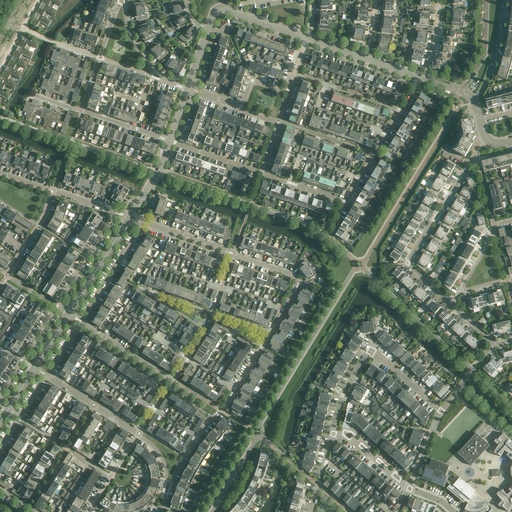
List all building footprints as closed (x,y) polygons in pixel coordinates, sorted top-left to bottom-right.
[(63,1),(60,0),(43,0),(42,3),(46,5),(52,9),(55,3),(60,6),(63,1)] [(109,4),(99,0),(97,5),(96,4),(95,5),(111,11),(112,9),(108,7),(109,4)] [(430,1),(420,1),(420,4),(417,4),(417,9),(422,9),(429,9),(429,6),(430,6),(430,1)] [(329,2),(319,2),(319,7),(320,7),(320,10),(332,10),(332,5),(329,5),(329,2)] [(134,12),(144,11),(149,11),(149,7),(146,7),(146,3),(141,3),(134,4),(134,7),(133,7),(134,12)] [(178,3),(172,4),(172,5),(164,6),(165,12),(171,11),(171,14),(175,13),(175,14),(181,13),(180,8),(180,6),(179,7),(178,3)] [(57,11),(52,9),(46,5),(43,10),(39,8),(36,13),(40,15),(46,19),(49,13),(54,16),(57,11)] [(111,11),(95,5),(95,6),(97,7),(95,12),(105,15),(106,12),(110,14),(111,11)] [(393,7),(383,6),(383,12),(384,12),(384,15),(395,15),(396,10),(393,10),(393,7)] [(357,16),(367,18),(368,12),(367,12),(367,9),(361,8),(361,9),(355,8),(355,13),(358,13),(357,16)] [(452,18),(462,19),(462,16),(465,16),(466,11),(454,10),(453,13),(452,18)] [(144,11),(134,12),(135,18),(136,21),(143,20),(148,19),(147,14),(144,14),(144,11)] [(419,19),(429,20),(430,15),(429,15),(429,12),(422,11),(417,11),(417,16),(419,16),(419,19)] [(105,15),(95,12),(93,16),(92,16),(91,17),(107,22),(108,20),(104,19),(105,16),(105,15)] [(318,20),(328,22),(328,19),(331,19),(332,14),(320,12),(320,15),(319,15),(318,20)] [(40,15),(37,20),(33,18),(30,24),(40,29),(43,24),(48,26),(51,21),(46,19),(40,15)] [(182,19),(181,16),(175,19),(175,20),(170,23),(173,28),(177,26),(178,29),(181,27),(181,28),(187,24),(184,20),(185,20),(184,18),(182,19)] [(367,18),(357,16),(357,19),(354,19),(353,24),(358,25),(365,26),(366,23),(367,23),(367,18)] [(381,24),(391,26),(392,23),(394,23),(395,18),(383,16),(383,19),(382,19),(381,24)] [(107,22),(91,17),(91,18),(93,18),(91,23),(101,27),(102,23),(106,25),(107,22)] [(462,19),(452,18),(451,23),(452,23),(452,26),(464,28),(464,22),(461,22),(462,19)] [(429,20),(419,19),(419,22),(416,22),(416,27),(421,27),(421,28),(428,28),(428,25),(429,25),(429,20)] [(317,31),(329,35),(329,30),(330,30),(330,25),(327,25),(328,22),(318,20),(317,26),(318,26),(318,29),(317,31)] [(144,24),(138,27),(139,30),(138,31),(140,35),(152,30),(155,29),(153,26),(151,22),(144,25),(144,24)] [(391,26),(381,24),(380,30),(381,30),(381,33),(393,35),(393,30),(391,29),(391,26)] [(354,34),(364,37),(365,31),(364,31),(365,28),(358,27),(353,26),(352,31),(355,31),(354,34)] [(190,29),(188,27),(184,32),(184,31),(179,38),(184,42),(188,38),(190,40),(192,37),(193,38),(197,32),(193,29),(191,28),(190,29)] [(244,40),(246,33),(243,32),(244,31),(237,28),(234,36),(241,38),(241,39),(244,40)] [(76,46),(82,30),(81,29),(80,31),(76,29),(74,34),(73,34),(72,36),(73,36),(72,39),(75,40),(74,45),(76,46)] [(417,37),(427,39),(428,34),(427,34),(427,31),(420,29),(420,30),(415,29),(414,33),(417,34),(417,37)] [(448,37),(458,39),(458,38),(458,35),(462,35),(463,31),(451,29),(451,30),(451,32),(448,32),(448,34),(447,34),(447,37),(448,37)] [(82,30),(76,46),(79,46),(80,42),(84,43),(87,33),(82,32),(83,30),(82,30)] [(152,30),(140,35),(142,40),(143,40),(145,43),(151,40),(155,38),(152,30)] [(88,50),(93,33),(92,33),(92,35),(87,33),(84,43),(85,44),(87,45),(85,49),(88,50)] [(93,33),(88,50),(90,50),(92,46),(94,47),(95,47),(96,44),(97,45),(97,42),(99,37),(94,36),(94,34),(93,33)] [(244,40),(251,42),(253,35),(246,33),(244,40)] [(364,37),(354,34),(353,37),(350,37),(349,41),(354,43),(361,45),(362,42),(364,37)] [(377,42),(387,45),(388,42),(391,43),(392,37),(380,34),(380,37),(379,37),(377,42)] [(260,38),(253,35),(251,42),(257,45),(260,38)] [(221,36),(218,43),(219,44),(218,47),(225,49),(226,46),(227,43),(229,43),(230,40),(228,39),(221,36)] [(39,43),(28,37),(25,43),(21,40),(18,46),(22,48),(28,51),(31,46),(36,48),(39,43)] [(427,39),(417,37),(416,40),(413,40),(412,44),(417,45),(417,46),(424,47),(425,44),(426,44),(427,39)] [(444,45),(454,47),(454,46),(454,43),(458,43),(459,39),(458,38),(458,39),(448,37),(447,40),(444,40),(444,42),(443,45),(444,45)] [(264,47),(267,40),(260,38),(257,45),(264,47)] [(274,42),(267,40),(264,47),(271,50),(274,42)] [(153,56),(161,49),(159,47),(161,45),(157,41),(154,44),(153,44),(148,49),(150,51),(150,52),(153,56)] [(271,50),(275,51),(274,53),(277,54),(280,45),(274,42),(271,50)] [(387,45),(377,42),(376,48),(377,48),(376,51),(388,54),(389,49),(386,48),(387,45)] [(287,48),(287,47),(280,45),(277,54),(284,57),(284,56),(287,57),(290,48),(287,48)] [(440,53),(450,54),(451,51),(455,51),(455,46),(454,46),(454,47),(444,45),(444,48),(440,48),(440,50),(440,53)] [(225,49),(218,47),(218,46),(216,53),(223,56),(225,49)] [(412,55),(422,58),(424,52),(423,52),(424,49),(417,47),(417,48),(412,46),(411,51),(413,52),(412,55)] [(30,59),(33,54),(28,51),(22,48),(19,53),(15,51),(13,56),(17,58),(23,62),(23,61),(26,56),(30,59)] [(161,49),(153,56),(157,60),(157,59),(159,61),(165,57),(164,57),(168,53),(165,49),(163,51),(161,49)] [(56,72),(62,55),(59,54),(59,53),(53,51),(50,60),(54,62),(54,65),(52,70),(56,72)] [(220,63),(223,56),(216,53),(213,60),(220,63)] [(451,59),(452,54),(450,54),(440,53),(440,56),(437,56),(437,57),(436,57),(436,61),(437,61),(447,62),(447,58),(451,59)] [(171,71),(179,58),(172,54),(169,60),(168,60),(165,66),(167,67),(167,68),(171,71)] [(62,55),(56,72),(60,73),(62,68),(64,65),(68,67),(71,57),(66,55),(65,56),(62,55)] [(422,58),(412,55),(412,58),(409,57),(407,62),(412,63),(419,65),(420,62),(420,63),(422,58)] [(315,67),(318,58),(312,56),(309,65),(315,67)] [(71,57),(68,67),(72,68),(72,71),(70,76),(74,78),(77,70),(80,60),(80,61),(77,60),(77,59),(71,57)] [(25,69),(28,64),(23,61),(23,62),(17,58),(14,63),(10,61),(7,66),(11,68),(17,72),(20,66),(25,69)] [(183,76),(185,70),(183,69),(185,67),(184,67),(185,64),(186,62),(179,58),(171,71),(176,74),(176,73),(179,75),(179,74),(179,75),(183,76)] [(315,67),(321,69),(324,60),(318,58),(315,67)] [(83,81),(83,80),(89,63),(85,62),(80,60),(77,70),(81,71),(81,74),(79,79),(83,81)] [(218,70),(220,63),(213,60),(211,67),(218,70)] [(327,71),(330,62),(324,60),(321,69),(327,71)] [(447,62),(437,61),(436,64),(433,64),(433,65),(432,69),(433,69),(437,70),(439,70),(440,70),(443,70),(443,66),(447,67),(448,62),(447,62)] [(245,64),(247,68),(248,68),(248,69),(255,72),(257,64),(250,62),(250,63),(249,62),(245,64)] [(332,73),(335,64),(330,62),(327,71),(332,73)] [(105,75),(108,66),(106,66),(106,65),(105,65),(103,64),(102,64),(101,66),(101,68),(100,68),(99,73),(100,73),(102,74),(103,75),(103,74),(105,75),(104,75),(105,75)] [(255,72),(261,74),(262,74),(264,68),(264,67),(257,64),(255,72)] [(341,66),(335,64),(332,73),(338,75),(341,66)] [(245,69),(243,65),(239,67),(239,68),(238,68),(236,75),(243,77),(246,70),(245,70),(245,69)] [(110,77),(114,68),(113,68),(112,68),(112,67),(111,67),(109,66),(108,66),(105,75),(108,76),(109,77),(109,76),(110,77)] [(338,75),(344,77),(347,68),(341,66),(338,75)] [(216,76),(218,70),(211,67),(209,74),(216,76)] [(501,67),(499,72),(508,75),(511,76),(511,74),(511,70),(510,70),(501,67)] [(19,79),(22,74),(17,72),(11,68),(8,73),(4,71),(1,76),(5,79),(11,82),(14,77),(19,79)] [(116,79),(119,70),(118,70),(118,69),(117,69),(114,68),(110,77),(111,77),(114,78),(114,79),(114,78),(116,79)] [(271,70),(264,68),(262,74),(261,74),(261,75),(268,77),(271,70)] [(271,70),(268,77),(275,80),(275,79),(278,80),(280,74),(281,71),(271,68),(271,70)] [(344,77),(349,79),(352,70),(347,68),(344,77)] [(122,81),(125,72),(123,72),(124,71),(123,71),(120,70),(119,70),(116,79),(117,79),(119,80),(120,81),(120,80),(122,81)] [(358,72),(352,70),(349,79),(355,81),(358,72)] [(50,91),(56,73),(52,71),(50,78),(48,80),(44,79),(40,88),(46,90),(50,91)] [(125,72),(122,81),(123,81),(125,82),(126,83),(126,82),(128,83),(127,83),(128,83),(131,74),(129,74),(129,73),(128,73),(126,72),(125,72)] [(364,74),(358,72),(355,81),(361,83),(364,74)] [(508,75),(499,72),(498,78),(507,80),(508,75)] [(56,73),(50,91),(53,92),(52,92),(58,94),(61,85),(57,84),(57,80),(60,74),(56,73)] [(131,74),(128,83),(131,84),(132,85),(132,84),(134,85),(134,83),(137,76),(136,76),(135,76),(135,75),(134,75),(132,74),(131,74)] [(205,84),(208,85),(212,86),(213,83),(216,76),(209,74),(206,81),(205,84)] [(241,84),(243,77),(236,75),(234,74),(231,81),(234,82),(233,82),(234,82),(241,84)] [(364,74),(361,83),(366,84),(369,76),(364,74)] [(141,77),(137,76),(134,83),(135,83),(138,83),(138,84),(139,84),(144,85),(145,82),(145,81),(145,79),(143,78),(141,78),(141,77)] [(375,78),(369,76),(366,84),(372,86),(375,78)] [(61,85),(58,94),(64,96),(67,97),(67,98),(70,88),(74,79),(69,78),(67,84),(66,86),(61,85)] [(372,86),(378,88),(381,80),(375,78),(372,86)] [(14,89),(16,84),(11,82),(5,79),(3,84),(0,82),(0,89),(6,92),(9,87),(14,89)] [(386,82),(381,80),(378,88),(383,90),(386,82)] [(76,101),(82,82),(78,81),(76,87),(74,90),(70,88),(67,98),(72,99),(76,101)] [(301,87),(309,90),(311,84),(303,81),(301,87)] [(234,82),(232,89),(239,91),(242,84),(241,84),(234,82)] [(392,84),(386,82),(383,90),(389,92),(392,84)] [(93,88),(93,89),(102,92),(104,92),(106,88),(95,84),(94,86),(94,87),(93,89),(93,88)] [(398,86),(392,84),(389,92),(395,94),(398,86)] [(398,86),(395,94),(401,96),(404,88),(398,86)] [(301,87),(299,92),(307,95),(309,90),(301,87)] [(8,100),(11,95),(6,92),(0,89),(0,102),(0,103),(3,97),(8,100)] [(239,91),(232,89),(230,96),(237,98),(239,91)] [(162,96),(171,100),(172,99),(172,96),(173,96),(172,95),(173,93),(171,93),(170,92),(168,92),(164,91),(163,92),(163,93),(162,96)] [(299,92),(297,98),(305,101),(307,95),(299,92)] [(336,103),(339,94),(334,92),(331,101),(336,103)] [(90,98),(98,101),(101,102),(103,97),(100,96),(92,93),(91,94),(92,94),(91,96),(90,98)] [(345,96),(339,94),(336,103),(341,105),(345,96)] [(421,94),(417,100),(426,106),(430,100),(429,99),(430,98),(426,96),(426,97),(421,94)] [(171,100),(162,96),(162,97),(161,98),(161,99),(160,102),(160,101),(160,102),(169,105),(170,105),(170,102),(171,102),(171,101),(170,101),(171,100)] [(345,96),(341,105),(347,106),(350,98),(345,96)] [(297,98),(295,104),(303,107),(305,101),(297,98)] [(355,100),(350,98),(347,106),(352,108),(355,100)] [(360,101),(355,100),(352,108),(357,110),(360,101)] [(417,100),(413,106),(422,112),(422,113),(424,114),(425,112),(423,111),(426,106),(417,100)] [(365,103),(360,101),(357,110),(362,112),(365,103)] [(25,121),(29,122),(35,105),(31,104),(32,104),(26,102),(23,111),(27,113),(27,116),(25,121)] [(158,108),(167,111),(168,111),(168,110),(168,108),(169,108),(169,107),(168,107),(169,105),(169,106),(169,105),(160,102),(159,104),(159,105),(158,107),(158,108)] [(97,106),(88,103),(88,104),(88,105),(87,105),(87,106),(87,108),(95,111),(96,109),(96,108),(96,107),(97,107),(97,106)] [(205,106),(199,103),(198,106),(197,106),(195,113),(202,116),(205,116),(207,110),(204,109),(205,109),(204,109),(205,106)] [(367,114),(370,105),(365,103),(362,112),(367,114)] [(295,104),(293,109),(301,112),(303,107),(295,104)] [(35,105),(29,122),(33,124),(34,118),(36,116),(40,117),(44,108),(38,106),(38,107),(35,105)] [(375,107),(370,105),(367,114),(372,115),(375,107)] [(413,106),(409,113),(419,118),(422,113),(422,112),(413,106)] [(380,108),(375,107),(372,115),(377,117),(379,114),(378,114),(380,108)] [(46,128),(52,112),(49,110),(44,108),(40,117),(44,119),(44,122),(42,127),(46,128)] [(156,114),(165,117),(166,116),(166,114),(167,114),(167,113),(166,113),(167,111),(158,108),(157,110),(157,111),(156,113),(156,114)] [(389,112),(380,108),(378,114),(379,114),(387,117),(389,112)] [(299,118),(301,112),(293,109),(291,115),(299,118)] [(219,122),(220,120),(222,112),(215,110),(212,120),(219,122)] [(52,112),(46,128),(50,130),(52,125),(54,122),(58,123),(61,114),(56,112),(55,113),(52,112)] [(227,122),(229,115),(222,112),(220,120),(227,122)] [(200,122),(202,116),(195,113),(193,120),(200,122)] [(409,113),(406,119),(415,124),(419,118),(409,113)] [(60,133),(64,135),(70,117),(66,116),(61,114),(58,123),(62,125),(62,128),(60,133)] [(154,119),(163,123),(164,122),(164,119),(165,119),(164,118),(165,117),(156,114),(155,116),(155,115),(155,116),(154,119)] [(236,117),(229,115),(227,122),(233,124),(236,117)] [(301,119),(299,118),(291,115),(289,121),(297,124),(297,125),(299,126),(301,119)] [(313,128),(317,117),(312,115),(308,126),(313,128)] [(465,157),(474,142),(473,141),(475,137),(476,137),(471,134),(474,133),(473,130),(474,129),(471,117),(468,115),(467,117),(465,115),(458,126),(460,127),(462,127),(464,136),(460,144),(458,143),(454,150),(453,150),(465,157)] [(127,121),(128,121),(129,122),(130,122),(132,123),(135,124),(137,119),(132,117),(131,117),(129,116),(127,121)] [(243,119),(236,117),(233,124),(240,127),(243,119)] [(313,128),(318,130),(322,118),(317,117),(313,128)] [(318,130),(323,131),(327,120),(322,118),(318,130)] [(163,123),(154,119),(154,120),(153,121),(153,122),(152,125),(152,124),(152,125),(157,127),(159,128),(161,129),(162,128),(162,125),(163,124),(162,124),(163,123)] [(240,127),(239,129),(246,132),(247,129),(250,122),(243,119),(240,127)] [(406,119),(402,125),(411,131),(415,124),(406,119)] [(84,131),(88,121),(87,121),(84,120),(85,120),(84,120),(83,120),(82,120),(80,125),(79,129),(81,129),(80,130),(81,130),(84,130),(84,131)] [(197,129),(200,122),(193,120),(190,127),(197,129)] [(88,121),(84,131),(85,131),(86,131),(86,132),(87,132),(90,132),(90,133),(93,123),(90,122),(89,122),(88,122),(88,121)] [(254,131),(256,124),(250,122),(247,129),(254,131)] [(93,123),(90,133),(92,133),(92,134),(93,134),(95,134),(95,135),(96,135),(99,125),(96,124),(95,124),(94,124),(94,123),(93,123)] [(254,131),(261,134),(263,127),(256,124),(254,131)] [(102,137),(105,127),(104,127),(102,126),(101,126),(99,126),(99,125),(96,135),(98,135),(98,136),(99,136),(101,136),(101,137),(102,137)] [(402,125),(398,131),(407,137),(411,131),(402,125)] [(285,132),(293,135),(296,129),(287,126),(285,132)] [(102,137),(104,137),(103,138),(104,138),(107,138),(107,139),(108,139),(111,129),(110,129),(108,128),(107,128),(106,128),(105,128),(105,127),(102,137)] [(195,136),(197,129),(190,127),(188,134),(195,136)] [(270,129),(263,127),(261,134),(268,136),(270,129)] [(111,129),(108,139),(109,139),(109,140),(110,140),(113,140),(113,141),(117,131),(116,131),(113,130),(112,130),(111,130),(111,129)] [(117,131),(113,141),(115,141),(115,142),(116,142),(118,142),(118,143),(119,143),(122,133),(119,132),(118,132),(117,132),(117,131)] [(398,131),(394,137),(404,143),(407,137),(398,131)] [(292,141),(293,135),(285,132),(283,138),(292,141)] [(125,145),(128,135),(127,135),(125,134),(124,134),(122,134),(123,133),(122,133),(119,143),(121,143),(121,144),(122,144),(124,144),(124,145),(125,145)] [(185,143),(191,146),(192,143),(195,136),(188,134),(185,141),(186,141),(185,143)] [(357,143),(362,145),(364,139),(365,136),(360,134),(357,143)] [(128,135),(125,145),(127,145),(127,146),(130,146),(130,147),(131,147),(134,137),(133,137),(131,136),(130,136),(128,136),(128,135)] [(306,148),(310,137),(305,135),(301,146),(306,148)] [(362,145),(370,148),(372,142),(369,141),(368,137),(365,136),(364,139),(362,145)] [(136,149),(140,139),(139,139),(136,138),(135,138),(135,139),(134,138),(134,137),(131,147),(132,147),(132,148),(133,148),(136,148),(136,149)] [(210,147),(213,139),(206,137),(203,144),(210,147)] [(315,139),(310,137),(306,148),(311,150),(315,139)] [(394,137),(391,143),(400,149),(404,143),(394,137)] [(290,146),(292,141),(283,138),(281,143),(290,146)] [(140,139),(136,149),(137,149),(138,149),(138,150),(139,150),(141,150),(141,151),(142,151),(145,141),(142,140),(141,140),(141,141),(140,140),(140,139)] [(220,142),(213,139),(210,147),(217,149),(220,142)] [(317,149),(320,140),(315,139),(311,150),(316,151),(317,149)] [(148,153),(151,143),(150,143),(148,142),(147,142),(147,143),(145,142),(146,142),(145,141),(142,151),(144,151),(144,152),(145,152),(147,152),(147,153),(148,153)] [(217,149),(224,151),(226,144),(220,142),(217,149)] [(151,143),(148,153),(150,153),(150,154),(153,154),(153,155),(154,155),(156,150),(156,148),(157,146),(156,145),(154,144),(153,144),(153,145),(151,144),(151,143)] [(281,143),(279,149),(288,152),(290,146),(281,143)] [(396,155),(400,149),(391,143),(387,150),(396,155)] [(233,147),(226,144),(224,151),(231,154),(233,147)] [(233,147),(231,154),(238,156),(240,149),(233,147)] [(344,149),(339,147),(336,156),(335,158),(340,159),(341,157),(344,149)] [(240,149),(238,156),(245,158),(247,151),(240,149)] [(279,149),(277,155),(286,158),(288,152),(279,149)] [(396,155),(387,150),(383,156),(392,162),(396,155)] [(254,154),(247,151),(245,158),(251,161),(254,154)] [(360,161),(362,155),(353,152),(350,161),(353,162),(354,162),(355,161),(356,161),(356,160),(360,161)] [(10,168),(14,157),(8,154),(8,153),(7,153),(3,164),(6,165),(5,166),(10,168)] [(175,154),(172,162),(174,163),(175,163),(181,165),(184,155),(177,153),(177,155),(175,154)] [(258,163),(261,156),(254,154),(251,161),(258,163)] [(184,155),(181,165),(187,167),(187,166),(188,166),(189,165),(191,157),(184,155)] [(277,155),(275,160),(284,163),(286,158),(277,155)] [(511,168),(510,165),(508,155),(506,156),(503,157),(506,170),(511,168)] [(14,157),(10,168),(14,170),(14,168),(17,169),(21,157),(20,157),(20,159),(14,157)] [(24,173),(28,162),(22,159),(22,158),(21,157),(17,169),(20,170),(19,171),(24,173)] [(189,165),(196,167),(198,160),(191,157),(189,165)] [(497,158),(500,168),(501,171),(506,170),(503,157),(500,158),(497,158)] [(205,162),(198,160),(196,167),(202,169),(205,162)] [(282,169),(284,163),(275,160),(273,166),(282,169)] [(448,160),(444,167),(452,172),(454,169),(455,169),(455,167),(456,165),(457,165),(448,160)] [(376,167),(386,173),(387,174),(394,168),(389,164),(388,166),(380,161),(376,167)] [(31,174),(35,162),(34,162),(34,164),(28,162),(24,173),(28,174),(29,173),(31,174)] [(35,162),(31,174),(34,175),(34,176),(38,178),(42,167),(39,166),(39,165),(39,164),(36,163),(35,162)] [(202,169),(209,172),(212,164),(205,162),(202,169)] [(209,172),(216,174),(219,167),(212,164),(209,172)] [(284,170),(282,169),(273,166),(271,172),(276,174),(275,175),(281,177),(284,170)] [(42,167),(38,178),(42,179),(43,178),(46,179),(49,169),(42,167)] [(216,174),(223,176),(225,169),(219,167),(216,174)] [(382,179),(386,173),(376,167),(372,173),(382,179)] [(444,167),(439,175),(447,180),(449,178),(450,176),(452,172),(444,167)] [(232,172),(225,169),(223,176),(230,179),(232,172)] [(232,172),(230,179),(237,181),(239,174),(232,172)] [(307,183),(310,174),(305,172),(302,181),(307,183)] [(310,174),(307,183),(312,185),(315,176),(316,174),(311,172),(310,174)] [(70,187),(74,175),(66,173),(63,183),(66,184),(65,185),(70,187)] [(378,185),(382,179),(372,173),(369,179),(378,185)] [(237,181),(243,184),(246,176),(239,174),(237,181)] [(74,175),(70,187),(74,188),(74,187),(77,188),(81,176),(80,176),(80,178),(74,175)] [(439,175),(435,182),(443,187),(445,184),(446,184),(446,182),(447,180),(439,175)] [(84,192),(88,180),(82,178),(82,177),(81,176),(77,188),(80,189),(79,190),(84,192)] [(250,186),(253,179),(246,176),(243,184),(250,186)] [(315,176),(312,185),(317,187),(320,178),(315,176)] [(321,176),(320,178),(317,187),(322,188),(326,177),(321,176)] [(327,190),(330,181),(331,179),(326,177),(322,188),(327,190)] [(475,187),(476,187),(473,177),(467,179),(468,181),(465,186),(469,188),(475,187)] [(374,191),(378,185),(369,179),(365,186),(374,191)] [(88,180),(84,192),(88,193),(89,192),(91,193),(95,181),(94,181),(94,183),(88,180)] [(95,181),(91,193),(94,194),(94,195),(98,197),(102,185),(96,183),(96,182),(95,181)] [(330,181),(327,190),(333,192),(334,186),(335,186),(336,183),(330,181)] [(266,195),(270,184),(263,182),(259,192),(266,195)] [(435,182),(430,190),(438,195),(440,192),(441,191),(443,187),(435,182)] [(344,186),(336,183),(335,186),(334,186),(333,192),(341,195),(343,189),(342,189),(344,186)] [(277,187),(270,184),(266,195),(273,197),(277,187)] [(489,193),(499,190),(497,184),(493,185),(488,186),(489,190),(489,193)] [(117,189),(126,195),(129,191),(119,185),(117,189)] [(371,197),(374,191),(365,186),(361,192),(371,197)] [(277,187),(273,197),(280,200),(283,189),(277,187)] [(115,188),(112,192),(114,194),(123,200),(126,195),(117,189),(115,188)] [(280,200),(287,202),(290,191),(283,189),(280,200)] [(460,197),(467,201),(472,194),(463,189),(461,193),(462,194),(460,197)] [(430,190),(426,197),(434,202),(436,199),(437,199),(437,197),(438,195),(430,190)] [(499,190),(489,193),(490,195),(491,199),(501,196),(499,190)] [(297,194),(290,191),(287,202),(293,204),(297,194)] [(361,192),(358,198),(367,204),(371,197),(361,192)] [(123,200),(114,194),(111,198),(120,204),(123,200)] [(293,204),(300,207),(304,196),(297,194),(293,204)] [(156,204),(166,207),(168,202),(165,201),(166,198),(159,195),(158,199),(156,204)] [(300,207),(307,209),(311,199),(304,196),(300,207)] [(502,202),(501,196),(491,199),(492,203),(492,205),(502,202)] [(426,197),(421,205),(429,209),(431,207),(432,206),(432,205),(434,202),(426,197)] [(463,208),(467,201),(460,197),(458,199),(457,199),(455,203),(463,208)] [(363,210),(367,204),(358,198),(354,204),(363,210)] [(311,199),(307,209),(314,211),(318,201),(311,199)] [(57,206),(67,210),(69,204),(68,204),(69,202),(65,201),(64,202),(59,201),(57,206)] [(314,211),(321,214),(324,203),(318,201),(314,211)] [(504,209),(502,202),(492,205),(493,207),(494,211),(504,209)] [(324,203),(321,214),(328,216),(331,206),(324,203)] [(459,215),(463,208),(455,203),(452,207),(453,208),(452,210),(459,215)] [(164,212),(166,207),(156,204),(154,208),(164,212)] [(350,210),(359,216),(363,210),(354,204),(350,210)] [(421,205),(417,212),(425,217),(427,213),(428,214),(428,212),(429,209),(421,205)] [(65,215),(67,210),(57,206),(55,212),(65,215)] [(164,212),(154,208),(153,213),(163,217),(164,212)] [(12,212),(8,209),(2,218),(7,221),(12,212)] [(495,217),(505,215),(504,209),(494,211),(495,215),(495,217)] [(356,222),(359,216),(350,210),(346,216),(356,222)] [(450,213),(449,213),(446,217),(455,222),(459,215),(452,210),(450,213)] [(180,224),(183,214),(177,211),(174,221),(180,224)] [(17,215),(12,212),(7,221),(12,224),(17,215)] [(63,222),(65,215),(55,212),(53,217),(63,222)] [(90,217),(99,223),(102,219),(98,216),(99,214),(100,214),(94,212),(94,214),(92,213),(90,217)] [(412,219),(420,224),(422,222),(423,221),(423,220),(425,217),(417,212),(412,219)] [(180,224),(186,226),(189,216),(190,216),(190,215),(189,214),(189,215),(183,214),(180,224)] [(25,220),(17,215),(12,224),(16,227),(14,231),(17,233),(25,220)] [(186,226),(192,228),(195,218),(190,216),(189,216),(186,226)] [(356,222),(346,216),(343,223),(352,228),(356,222)] [(475,228),(482,232),(484,230),(483,226),(485,226),(486,226),(483,216),(477,217),(478,222),(475,228)] [(59,227),(63,222),(53,217),(50,222),(59,227)] [(99,223),(90,217),(87,222),(96,227),(96,228),(99,223)] [(451,229),(455,222),(446,217),(444,221),(445,221),(443,224),(451,229)] [(192,228),(198,230),(201,220),(202,220),(202,219),(201,218),(201,220),(195,218),(192,228)] [(412,219),(408,227),(416,232),(418,228),(419,229),(419,226),(420,224),(412,219)] [(25,220),(17,233),(20,235),(22,231),(27,234),(33,225),(25,220)] [(198,230),(204,232),(207,222),(202,220),(201,220),(198,230)] [(59,227),(50,222),(47,227),(56,232),(59,227)] [(87,222),(85,226),(93,232),(96,227),(87,222)] [(204,232),(210,234),(213,224),(214,224),(214,223),(213,223),(213,224),(207,222),(204,232)] [(348,235),(352,228),(343,223),(339,229),(348,235)] [(210,234),(216,236),(219,226),(214,224),(213,224),(210,234)] [(447,236),(451,229),(443,224),(442,227),(440,226),(438,231),(447,236)] [(85,226),(82,230),(90,236),(93,232),(85,226)] [(216,236),(222,238),(225,228),(226,228),(226,227),(225,227),(225,228),(219,226),(216,236)] [(408,227),(403,234),(411,239),(413,237),(414,236),(414,235),(416,232),(408,227)] [(228,240),(231,230),(226,228),(225,228),(222,238),(228,240)] [(482,232),(475,228),(471,235),(479,240),(482,235),(481,234),(482,232)] [(348,235),(339,229),(335,235),(344,241),(348,235)] [(507,245),(511,243),(511,237),(510,230),(505,231),(505,229),(499,230),(500,237),(504,236),(507,245)] [(82,230),(79,235),(88,240),(90,236),(82,230)] [(41,236),(50,242),(53,237),(44,231),(41,236)] [(442,243),(447,236),(438,231),(436,235),(437,235),(435,238),(442,243)] [(403,234),(399,242),(407,247),(409,243),(410,243),(410,241),(411,239),(403,234)] [(85,244),(88,240),(79,235),(77,239),(76,239),(85,245),(85,244)] [(143,240),(152,246),(155,241),(146,235),(143,240)] [(479,240),(471,235),(466,242),(468,243),(468,242),(474,246),(475,245),(476,245),(479,240)] [(47,247),(50,242),(41,236),(38,241),(47,247)] [(240,247),(246,249),(250,239),(249,239),(244,237),(240,247)] [(252,251),(256,241),(250,239),(251,238),(250,238),(249,239),(250,239),(246,249),(252,251)] [(438,250),(442,243),(435,238),(433,241),(432,240),(430,244),(438,250)] [(85,245),(85,244),(85,245),(76,239),(77,239),(76,239),(73,243),(83,249),(85,245)] [(149,250),(152,246),(143,240),(140,244),(140,245),(141,244),(149,250)] [(38,241),(35,246),(44,252),(47,247),(38,241)] [(256,241),(252,251),(258,253),(262,243),(261,243),(256,241)] [(169,254),(172,244),(167,242),(164,252),(169,254)] [(262,242),(261,243),(262,243),(258,253),(264,255),(268,245),(262,243),(263,242),(262,242)] [(399,242),(394,249),(402,254),(404,252),(405,251),(405,250),(407,247),(399,242)] [(468,242),(468,243),(463,249),(472,255),(475,249),(474,249),(475,247),(474,246),(468,242)] [(141,244),(140,245),(138,249),(146,254),(149,250),(141,244)] [(177,246),(172,244),(169,254),(174,255),(177,246)] [(427,252),(434,257),(438,250),(430,244),(427,248),(428,249),(427,252)] [(264,255),(270,257),(274,247),(273,247),(268,245),(264,255)] [(35,246),(32,251),(41,256),(44,252),(35,246)] [(178,257),(182,247),(177,246),(174,255),(178,257)] [(273,246),(273,247),(274,247),(270,257),(276,259),(280,249),(274,247),(275,246),(273,246)] [(178,257),(183,259),(186,249),(182,247),(178,257)] [(77,259),(79,254),(70,248),(67,253),(68,253),(76,258),(76,259),(77,259)] [(144,258),(146,254),(138,249),(135,253),(144,258)] [(183,259),(188,260),(191,251),(186,249),(183,259)] [(285,251),(280,249),(276,259),(282,261),(286,251),(285,251)] [(402,254),(394,249),(390,257),(393,259),(394,262),(393,262),(398,262),(398,261),(400,258),(401,258),(401,256),(402,254)] [(472,255),(463,249),(459,256),(467,261),(468,259),(469,260),(472,255)] [(285,250),(285,251),(286,251),(282,261),(288,263),(291,253),(286,252),(287,250),(285,250)] [(32,251),(29,256),(37,261),(41,256),(32,251)] [(188,260),(193,262),(196,253),(191,251),(188,260)] [(421,258),(430,263),(434,257),(427,252),(425,255),(424,254),(421,258)] [(68,253),(65,257),(73,263),(76,259),(76,258),(68,253)] [(141,263),(144,258),(135,253),(132,257),(141,263)] [(193,262),(198,264),(201,254),(196,253),(193,262)] [(291,253),(288,263),(294,266),(298,256),(291,253)] [(11,259),(3,254),(0,259),(0,264),(5,268),(11,259)] [(203,265),(206,256),(201,254),(198,264),(203,265)] [(29,256),(26,260),(34,266),(37,261),(29,256)] [(203,265),(207,267),(211,258),(206,256),(203,265)] [(459,256),(455,263),(464,268),(467,263),(466,262),(467,261),(459,256)] [(71,267),(73,263),(65,257),(62,262),(71,267)] [(138,267),(141,263),(132,257),(130,262),(138,267)] [(207,267),(212,269),(215,259),(211,258),(207,267)] [(430,263),(421,258),(419,262),(420,263),(418,266),(417,265),(416,265),(425,273),(425,272),(430,263)] [(215,259),(212,269),(217,271),(221,261),(215,259)] [(34,266),(26,260),(23,265),(31,271),(34,266)] [(305,260),(297,267),(301,271),(300,272),(302,275),(315,264),(313,263),(308,262),(307,263),(305,260)] [(68,271),(71,267),(62,262),(59,266),(68,271)] [(135,271),(138,267),(130,262),(127,266),(135,271)] [(455,263),(451,270),(458,275),(459,273),(460,274),(464,268),(455,263)] [(236,275),(239,265),(234,264),(231,273),(236,275)] [(315,264),(302,275),(304,277),(305,277),(308,281),(317,274),(314,272),(315,271),(316,266),(315,264)] [(28,276),(31,271),(23,265),(19,270),(28,276)] [(244,267),(239,265),(236,275),(241,277),(244,267)] [(65,276),(68,271),(59,266),(57,270),(65,276)] [(133,276),(135,271),(127,266),(124,270),(133,276)] [(241,277),(240,279),(245,281),(245,278),(249,269),(244,267),(241,277)] [(398,280),(405,273),(403,271),(402,269),(401,270),(399,267),(394,268),(395,268),(395,271),(392,274),(398,280)] [(245,278),(245,281),(249,282),(250,280),(254,271),(249,269),(245,278)] [(28,276),(19,270),(16,275),(25,281),(28,276)] [(65,276),(57,270),(54,274),(62,280),(65,276)] [(115,283),(124,289),(127,284),(125,283),(127,279),(130,280),(133,276),(124,270),(121,275),(122,276),(120,279),(118,278),(115,283)] [(458,275),(451,270),(447,277),(455,282),(458,277),(457,276),(458,275)] [(250,280),(255,282),(258,272),(254,271),(250,280)] [(263,274),(258,272),(255,282),(260,283),(263,274)] [(405,273),(398,280),(405,286),(411,279),(408,276),(409,276),(407,275),(405,273)] [(60,284),(62,280),(54,274),(51,279),(60,284)] [(263,274),(260,283),(259,286),(264,288),(265,285),(268,276),(263,274)] [(149,286),(152,277),(147,276),(144,284),(149,286)] [(265,285),(270,287),(273,277),(268,276),(265,285)] [(157,279),(152,277),(149,286),(154,288),(157,279)] [(278,279),(273,277),(270,287),(274,288),(278,279)] [(455,282),(447,277),(443,284),(442,284),(450,291),(449,290),(451,287),(452,288),(455,282)] [(49,283),(57,288),(60,284),(51,279),(49,283)] [(154,288),(159,290),(162,281),(157,279),(154,288)] [(274,288),(279,290),(283,281),(278,279),(274,288)] [(411,292),(418,285),(416,283),(415,281),(414,282),(411,279),(405,286),(411,292)] [(159,290),(164,292),(168,283),(162,281),(159,290)] [(283,281),(279,290),(284,292),(288,282),(283,281)] [(52,298),(58,289),(57,288),(49,283),(48,283),(42,291),(52,298)] [(124,289),(115,283),(116,284),(113,288),(122,293),(124,289)] [(173,285),(168,283),(164,292),(170,293),(173,285)] [(170,293),(175,295),(178,286),(173,285),(170,293)] [(418,298),(424,291),(421,288),(421,287),(419,287),(418,285),(411,292),(418,298)] [(2,291),(0,293),(0,297),(1,298),(2,296),(7,298),(13,289),(8,286),(6,289),(5,288),(3,291),(2,291)] [(175,295),(180,297),(183,288),(178,286),(175,295)] [(119,297),(122,293),(113,288),(110,292),(119,297)] [(185,299),(188,290),(183,288),(180,297),(185,299)] [(17,292),(13,289),(7,298),(11,301),(17,292)] [(209,307),(211,302),(212,303),(217,291),(213,289),(209,301),(202,299),(200,304),(209,307)] [(309,300),(309,299),(313,292),(307,289),(305,291),(303,290),(301,292),(300,291),(299,294),(309,300)] [(185,299),(190,301),(193,292),(188,290),(185,299)] [(136,302),(141,294),(136,291),(131,299),(136,302)] [(418,298),(424,304),(430,297),(429,295),(428,293),(427,294),(424,291),(418,298)] [(494,293),(496,304),(504,302),(505,302),(502,291),(499,292),(497,292),(497,293),(494,293)] [(11,301),(10,303),(14,305),(16,303),(21,295),(17,292),(11,301)] [(110,292),(108,296),(116,302),(119,297),(110,292)] [(198,294),(193,292),(190,301),(195,302),(198,294)] [(230,307),(223,305),(227,293),(223,292),(219,304),(221,305),(219,310),(228,313),(230,307)] [(496,304),(494,293),(491,294),(490,294),(488,295),(485,296),(488,306),(496,304)] [(146,297),(141,294),(136,302),(141,305),(146,297)] [(198,294),(195,302),(200,304),(202,299),(203,295),(198,294)] [(297,304),(304,308),(308,301),(310,302),(311,300),(309,299),(309,300),(299,294),(297,297),(298,298),(297,300),(299,301),(297,304)] [(21,295),(16,303),(20,306),(26,298),(21,295)] [(113,306),(116,302),(108,296),(105,301),(113,306)] [(479,308),(488,306),(485,296),(482,296),(480,296),(480,297),(477,298),(479,308)] [(150,300),(146,297),(141,305),(145,307),(150,300)] [(424,304),(430,309),(437,303),(434,300),(434,299),(432,298),(430,297),(424,304)] [(479,308),(477,298),(474,299),(473,298),(472,299),(468,300),(466,301),(463,303),(468,307),(471,311),(471,310),(479,308)] [(155,302),(150,300),(145,307),(144,310),(148,312),(150,310),(155,302)] [(111,310),(113,306),(105,301),(102,305),(111,310)] [(159,305),(155,302),(150,310),(154,313),(155,312),(159,305)] [(437,315),(443,309),(441,307),(440,305),(437,303),(430,309),(431,310),(428,313),(431,315),(433,312),(437,315)] [(32,308),(41,314),(44,310),(35,304),(32,308)] [(159,315),(164,307),(160,304),(159,305),(155,312),(159,315)] [(228,313),(233,314),(236,306),(231,304),(230,307),(228,313)] [(300,315),(300,314),(304,308),(297,304),(296,306),(294,304),(292,307),(291,306),(290,309),(300,315)] [(108,315),(111,310),(102,305),(99,309),(108,315)] [(233,314),(238,316),(241,308),(236,306),(233,314)] [(169,310),(164,307),(159,315),(164,318),(169,310)] [(41,314),(32,308),(29,312),(30,313),(38,318),(38,319),(41,314)] [(238,316),(243,318),(246,309),(241,308),(238,316)] [(105,319),(108,315),(99,309),(97,313),(96,313),(105,319)] [(251,311),(246,309),(243,318),(248,320),(251,311)] [(258,323),(267,326),(269,321),(271,322),(275,310),(272,309),(268,321),(261,318),(260,318),(258,323)] [(302,315),(300,314),(300,315),(290,309),(288,312),(289,312),(288,315),(290,316),(288,318),(295,322),(299,316),(301,317),(302,315)] [(443,321),(450,314),(447,312),(447,311),(445,310),(443,309),(437,315),(443,321)] [(164,318),(163,320),(167,323),(169,321),(174,313),(169,310),(164,318)] [(35,322),(38,318),(30,313),(29,312),(28,311),(25,316),(27,317),(35,322)] [(248,320),(253,322),(257,313),(251,311),(248,320)] [(102,323),(105,319),(96,313),(93,317),(102,323)] [(174,313),(169,321),(173,324),(178,316),(174,313)] [(253,322),(258,323),(260,318),(261,318),(262,315),(257,313),(253,322)] [(443,321),(450,327),(456,320),(454,319),(453,317),(450,314),(443,321)] [(27,317),(24,321),(33,327),(35,322),(27,317)] [(102,323),(93,317),(91,322),(100,328),(102,323)] [(291,330),(291,329),(295,322),(288,318),(287,321),(285,319),(283,321),(282,321),(281,324),(291,330)] [(368,321),(370,333),(374,333),(376,334),(374,336),(377,338),(381,334),(378,332),(382,328),(380,327),(377,327),(376,322),(375,319),(371,319),(371,322),(369,323),(369,321),(368,321)] [(450,327),(456,333),(462,326),(459,324),(460,323),(458,322),(456,320),(450,327)] [(24,321),(21,326),(30,331),(33,327),(24,321)] [(184,326),(194,333),(197,328),(187,321),(184,326)] [(370,333),(368,321),(367,322),(367,323),(361,324),(361,329),(358,330),(357,332),(361,334),(359,337),(364,340),(366,337),(364,336),(365,334),(370,333)] [(501,323),(504,333),(507,333),(509,332),(511,331),(511,329),(510,321),(509,321),(501,323)] [(116,334),(121,326),(116,323),(111,331),(116,334)] [(122,323),(121,326),(116,334),(120,337),(125,329),(127,326),(122,323)] [(215,323),(210,331),(215,334),(221,338),(223,335),(217,331),(219,328),(229,334),(231,331),(221,325),(220,326),(215,323)] [(504,333),(501,323),(493,325),(492,325),(494,330),(491,333),(490,333),(494,336),(499,335),(501,335),(501,334),(504,333)] [(292,332),(293,330),(291,329),(291,330),(281,324),(279,327),(280,327),(278,330),(281,331),(279,333),(286,337),(290,331),(292,332)] [(27,335),(30,331),(21,326),(19,330),(27,335)] [(184,326),(181,331),(192,338),(194,333),(184,326)] [(456,333),(462,339),(469,332),(467,331),(466,329),(465,329),(462,326),(456,333)] [(377,338),(382,343),(390,335),(389,334),(389,335),(386,333),(386,332),(387,332),(388,332),(388,331),(388,330),(387,329),(386,328),(385,329),(384,330),(384,331),(382,328),(378,332),(381,334),(377,338)] [(125,340),(130,332),(125,329),(120,337),(125,340)] [(24,340),(27,335),(19,330),(16,334),(24,340)] [(189,342),(192,338),(181,331),(178,335),(189,342)] [(210,331),(207,336),(218,343),(221,338),(215,334),(210,331)] [(134,335),(130,332),(125,340),(129,343),(134,335)] [(350,340),(360,346),(364,340),(359,337),(361,334),(357,332),(352,340),(351,340),(350,340)] [(469,345),(475,338),(472,335),(471,334),(470,334),(469,332),(462,339),(469,345)] [(281,345),(282,344),(286,337),(279,333),(278,335),(276,334),(274,336),(273,336),(272,339),(281,345)] [(16,334),(13,338),(13,339),(22,344),(24,340),(16,334)] [(80,339),(89,345),(91,341),(82,335),(80,339)] [(129,343),(134,346),(139,338),(134,335),(129,343)] [(175,340),(186,347),(189,342),(178,335),(175,340)] [(382,343),(388,348),(395,341),(390,336),(391,335),(390,335),(382,343)] [(134,346),(138,348),(143,341),(145,339),(140,336),(139,338),(134,346)] [(215,347),(218,343),(207,336),(204,340),(215,347)] [(246,345),(242,352),(247,355),(252,347),(247,344),(249,342),(238,336),(236,339),(246,345)] [(10,342),(19,349),(22,344),(13,339),(13,338),(10,342)] [(475,338),(469,345),(475,351),(482,344),(481,344),(480,342),(479,341),(478,341),(475,338)] [(86,349),(89,345),(80,339),(77,344),(86,349)] [(284,345),(282,344),(281,345),(272,339),(270,342),(271,342),(269,344),(272,346),(270,348),(277,352),(281,346),(283,347),(284,345)] [(212,352),(215,347),(204,340),(201,345),(212,352)] [(357,353),(360,346),(350,340),(350,341),(351,342),(348,347),(357,353)] [(143,341),(138,348),(143,351),(146,347),(148,344),(143,341)] [(395,341),(388,348),(393,354),(401,345),(401,344),(400,345),(395,341)] [(19,349),(10,342),(7,347),(17,353),(19,349)] [(77,344),(75,348),(83,354),(86,349),(77,344)] [(209,356),(212,352),(201,345),(198,349),(209,356)] [(399,359),(406,351),(401,346),(402,345),(401,345),(393,354),(399,359)] [(150,349),(146,347),(143,351),(141,354),(146,357),(150,349)] [(353,359),(357,353),(348,347),(344,353),(343,352),(343,353),(353,359)] [(75,348),(72,353),(80,358),(83,354),(75,348)] [(99,359),(105,351),(100,348),(95,356),(99,359)] [(233,352),(244,359),(247,355),(242,352),(236,348),(233,352)] [(146,357),(150,360),(155,352),(150,349),(146,357)] [(206,361),(209,356),(198,349),(196,354),(206,361)] [(99,359),(104,362),(109,354),(105,351),(99,359)] [(404,364),(412,355),(411,355),(406,351),(399,359),(404,364)] [(1,357),(10,362),(10,363),(13,358),(4,352),(1,357)] [(150,360),(155,363),(160,355),(155,352),(150,360)] [(233,352),(230,357),(241,364),(244,359),(233,352)] [(511,362),(508,352),(505,353),(505,352),(503,353),(500,354),(500,357),(499,358),(503,364),(511,362)] [(72,353),(69,357),(78,362),(80,358),(72,353)] [(270,364),(270,363),(274,357),(268,353),(266,355),(264,354),(263,356),(261,355),(260,358),(270,364)] [(349,366),(353,359),(343,353),(342,354),(343,354),(340,360),(349,366)] [(104,362),(108,365),(114,357),(109,354),(104,362)] [(206,361),(196,354),(193,359),(203,366),(206,361)] [(155,363),(159,366),(161,363),(162,361),(164,358),(160,355),(155,363)] [(159,366),(167,371),(170,366),(171,367),(178,357),(175,355),(169,365),(162,361),(161,363),(159,366)] [(404,364),(410,369),(417,361),(412,356),(413,356),(412,355),(404,364)] [(0,361),(7,367),(10,362),(1,357),(0,359),(0,361)] [(75,367),(78,362),(69,357),(66,361),(75,367)] [(114,357),(108,365),(113,368),(119,360),(114,357)] [(230,357),(228,362),(238,368),(241,364),(230,357)] [(503,364),(499,358),(497,359),(495,357),(493,359),(491,360),(491,361),(489,363),(497,371),(503,364)] [(272,364),(270,363),(270,364),(260,358),(258,361),(259,362),(258,364),(260,365),(259,368),(265,372),(269,365),(271,366),(272,364)] [(345,372),(349,366),(340,360),(336,366),(335,365),(335,366),(345,372)] [(66,361),(64,365),(64,366),(72,371),(75,367),(66,361)] [(410,369),(415,374),(423,365),(422,366),(417,361),(410,369)] [(121,373),(127,365),(122,362),(117,370),(121,373)] [(228,362),(225,366),(235,373),(238,368),(228,362)] [(497,371),(489,363),(487,366),(486,365),(485,367),(483,370),(483,369),(483,370),(491,377),(497,371)] [(192,380),(186,376),(192,366),(189,364),(183,374),(184,375),(181,380),(189,385),(192,380)] [(60,370),(69,375),(72,371),(64,366),(64,365),(63,365),(60,370)] [(121,373),(126,376),(131,368),(127,365),(121,373)] [(371,377),(376,368),(371,365),(366,374),(371,377)] [(415,374),(421,379),(428,371),(423,367),(424,366),(423,365),(415,374)] [(233,378),(235,373),(225,366),(222,371),(233,378)] [(341,378),(345,372),(335,366),(334,367),(335,367),(332,373),(341,378)] [(136,371),(131,368),(126,376),(130,379),(136,371)] [(261,379),(261,378),(265,372),(259,368),(257,370),(255,368),(253,371),(252,370),(251,373),(261,379)] [(381,371),(376,368),(371,377),(375,379),(376,380),(381,371)] [(69,375),(60,370),(57,374),(66,380),(69,375)] [(140,374),(136,371),(130,379),(135,382),(140,374)] [(233,378),(222,371),(219,375),(230,382),(233,378)] [(377,380),(381,383),(387,374),(381,371),(376,380),(375,379),(374,382),(376,383),(377,380)] [(428,371),(421,379),(426,384),(434,375),(433,376),(428,371)] [(263,379),(261,378),(261,379),(251,373),(249,376),(250,376),(249,379),(251,380),(249,382),(256,386),(260,380),(262,381),(263,379)] [(337,385),(341,378),(332,373),(329,379),(328,378),(327,379),(337,385)] [(135,382),(139,385),(145,377),(140,374),(135,382)] [(391,379),(387,374),(381,383),(384,385),(384,386),(391,379)] [(434,375),(426,384),(432,389),(439,381),(434,377),(435,376),(434,375)] [(81,389),(86,380),(81,377),(76,386),(81,389)] [(149,380),(145,377),(139,385),(144,388),(146,385),(146,384),(149,380)] [(189,385),(194,388),(199,380),(194,377),(192,380),(189,385)] [(337,385),(327,379),(328,380),(324,386),(333,391),(337,385)] [(383,389),(385,387),(389,390),(395,383),(391,379),(384,386),(384,385),(382,387),(383,389)] [(81,389),(85,392),(88,387),(89,387),(91,384),(86,380),(81,389)] [(158,385),(149,380),(146,384),(146,385),(153,389),(145,400),(148,402),(156,390),(155,389),(158,385)] [(203,383),(199,380),(194,388),(198,391),(203,383)] [(432,389),(437,394),(445,386),(445,385),(444,386),(439,381),(432,389)] [(251,394),(252,393),(256,386),(249,382),(248,385),(246,383),(244,385),(243,385),(242,388),(251,394)] [(208,386),(203,383),(198,391),(203,394),(208,386)] [(400,386),(395,383),(389,390),(392,393),(393,394),(400,386)] [(355,391),(364,396),(368,390),(359,384),(355,391)] [(59,390),(60,389),(55,386),(54,387),(50,385),(48,390),(57,395),(59,391),(59,390)] [(217,396),(210,392),(207,397),(215,401),(218,397),(220,398),(226,387),(223,385),(217,396)] [(203,394),(207,397),(210,392),(212,389),(208,386),(203,394)] [(392,397),(394,395),(397,398),(404,390),(400,386),(393,394),(392,393),(390,395),(392,397)] [(445,386),(437,394),(443,399),(450,392),(445,387),(446,386),(445,386)] [(85,392),(93,397),(97,392),(89,387),(88,387),(85,392)] [(254,394),(252,393),(251,394),(242,388),(240,391),(241,391),(239,394),(242,395),(240,397),(247,401),(251,395),(253,396),(254,394)] [(54,400),(57,395),(48,390),(45,394),(54,400)] [(408,394),(404,390),(397,398),(400,401),(401,401),(408,394)] [(319,398),(330,401),(332,394),(322,391),(320,398),(319,398)] [(351,397),(351,398),(360,403),(364,396),(355,391),(351,397)] [(166,397),(159,409),(162,410),(169,399),(175,403),(176,403),(179,398),(170,393),(167,398),(166,397)] [(45,394),(43,399),(51,404),(54,400),(45,394)] [(412,398),(408,394),(401,401),(400,401),(398,403),(400,404),(402,402),(405,405),(412,398)] [(99,400),(107,406),(110,401),(102,396),(99,400)] [(112,409),(117,400),(112,397),(110,401),(107,406),(112,409)] [(242,409),(243,408),(247,401),(240,397),(239,400),(237,398),(235,400),(234,400),(233,403),(242,409)] [(183,401),(179,398),(176,403),(175,403),(173,406),(178,410),(183,401)] [(328,409),(330,401),(319,398),(318,399),(320,399),(318,406),(328,409)] [(416,402),(412,398),(405,405),(409,408),(410,409),(416,402)] [(43,399),(40,403),(48,408),(51,404),(43,399)] [(122,403),(117,400),(112,409),(116,412),(122,403)] [(188,404),(183,401),(178,410),(183,412),(188,404)] [(74,407),(83,412),(86,407),(77,402),(74,407)] [(409,412),(410,410),(414,413),(421,406),(416,402),(410,409),(409,408),(407,411),(409,412)] [(40,403),(37,407),(46,413),(48,408),(40,403)] [(126,406),(122,403),(116,412),(121,414),(126,406)] [(244,411),(245,409),(243,408),(242,409),(233,403),(231,406),(232,406),(230,408),(233,410),(231,412),(238,416),(242,410),(244,411)] [(192,407),(188,404),(183,412),(187,415),(192,407)] [(80,416),(83,412),(74,407),(72,405),(69,409),(72,411),(80,416)] [(135,416),(129,413),(129,412),(125,417),(134,423),(137,418),(138,419),(145,407),(142,405),(135,416)] [(121,414),(125,417),(129,412),(129,413),(131,409),(126,406),(121,414)] [(326,416),(328,409),(318,406),(316,406),(314,410),(315,411),(315,413),(315,414),(326,416)] [(414,413),(417,416),(418,417),(425,410),(421,406),(414,413)] [(37,407),(35,411),(34,411),(43,417),(46,413),(37,407)] [(192,407),(187,415),(192,418),(194,415),(197,410),(192,407)] [(196,432),(199,428),(204,421),(202,420),(205,415),(197,410),(194,415),(200,419),(193,430),(196,432)] [(417,420),(419,418),(422,421),(420,423),(425,427),(429,417),(427,415),(429,414),(425,410),(418,417),(417,416),(415,418),(417,420)] [(40,421),(43,417),(34,411),(35,411),(34,411),(31,415),(40,421)] [(77,421),(80,416),(72,411),(69,415),(77,421)] [(351,423),(353,414),(347,412),(345,422),(351,423)] [(94,413),(91,417),(99,422),(102,418),(94,413)] [(158,431),(153,428),(151,427),(159,416),(156,414),(148,425),(149,426),(146,431),(155,436),(158,431)] [(324,424),(326,416),(315,414),(316,415),(314,421),(324,424)] [(356,425),(361,416),(353,414),(351,423),(356,425)] [(366,421),(367,421),(369,419),(367,418),(362,414),(361,416),(356,425),(359,428),(366,421)] [(31,415),(28,420),(29,421),(29,422),(37,427),(37,426),(40,421),(31,415)] [(69,415),(66,419),(75,425),(77,421),(69,415)] [(88,421),(97,427),(99,422),(91,417),(88,421)] [(227,431),(230,428),(232,429),(236,425),(230,419),(228,421),(224,418),(221,421),(219,423),(227,431)] [(63,424),(72,429),(75,425),(66,419),(63,424)] [(94,431),(96,428),(97,427),(88,421),(86,426),(94,431)] [(322,432),(323,428),(324,424),(314,421),(312,428),(311,428),(311,429),(322,432)] [(359,428),(363,432),(370,425),(367,421),(366,421),(359,428)] [(222,436),(227,431),(219,423),(216,425),(217,426),(214,429),(222,436)] [(69,433),(72,429),(63,424),(61,428),(64,430),(69,433)] [(370,425),(363,432),(368,436),(374,428),(375,429),(377,427),(375,425),(374,428),(370,425)] [(22,430),(31,436),(34,432),(25,426),(22,430)] [(91,435),(94,431),(86,426),(83,430),(91,435)] [(155,436),(159,439),(165,431),(160,427),(158,431),(155,436)] [(120,429),(117,434),(126,439),(127,437),(127,436),(128,434),(124,432),(125,431),(120,428),(120,429)] [(379,432),(375,429),(374,428),(368,436),(372,440),(379,432)] [(217,442),(218,441),(222,436),(214,429),(211,432),(210,432),(208,434),(217,442)] [(320,439),(322,432),(311,429),(312,430),(310,436),(320,439)] [(412,437),(422,440),(424,433),(415,429),(412,437)] [(28,440),(31,436),(22,430),(19,435),(28,440)] [(64,430),(58,439),(64,443),(70,434),(69,433),(64,430)] [(89,440),(91,435),(83,430),(80,434),(89,440)] [(159,439),(164,442),(169,433),(165,431),(159,439)] [(382,435),(379,432),(372,440),(376,443),(383,436),(384,437),(385,435),(386,435),(384,433),(382,435)] [(164,442),(168,445),(174,436),(169,433),(164,442)] [(80,434),(77,439),(82,442),(86,444),(89,440),(80,434)] [(117,434),(114,438),(123,443),(124,441),(124,442),(126,439),(117,434)] [(213,447),(217,442),(208,434),(206,437),(207,437),(204,441),(213,447)] [(458,454),(472,466),(490,446),(476,434),(458,454)] [(508,511),(511,507),(511,441),(504,434),(498,440),(495,443),(499,446),(494,453),(500,457),(504,451),(509,453),(507,456),(511,460),(511,465),(511,466),(511,467),(511,469),(511,470),(511,471),(511,473),(511,474),(511,475),(511,476),(511,477),(511,486),(509,490),(511,492),(507,495),(502,489),(497,494),(502,501),(499,504),(502,506),(508,511)] [(19,435),(17,439),(25,445),(28,440),(19,435)] [(181,453),(184,448),(185,449),(193,437),(190,435),(183,447),(176,443),(173,448),(181,453)] [(168,445),(173,448),(176,443),(179,439),(174,436),(168,445)] [(307,444),(318,447),(320,439),(310,436),(308,443),(307,443),(307,444)] [(383,436),(376,443),(380,447),(387,440),(384,437),(383,436)] [(422,440),(412,437),(409,444),(419,448),(422,440)] [(114,438),(111,442),(120,447),(123,443),(114,438)] [(17,439),(14,444),(22,449),(25,445),(17,439)] [(74,444),(74,445),(72,448),(77,450),(76,451),(79,453),(82,448),(80,446),(82,442),(77,439),(74,444)] [(390,443),(387,440),(380,447),(384,451),(391,444),(392,445),(394,443),(392,441),(390,443)] [(209,453),(213,447),(204,441),(201,444),(199,446),(209,453)] [(117,452),(120,447),(111,442),(109,446),(117,452)] [(337,453),(343,446),(339,442),(337,444),(335,443),(332,446),(334,448),(333,450),(337,453)] [(14,444),(11,448),(20,453),(22,449),(14,444)] [(138,458),(145,448),(142,446),(142,447),(141,446),(139,446),(138,445),(137,444),(132,455),(133,455),(134,456),(135,456),(137,457),(138,458)] [(306,452),(317,454),(318,447),(307,444),(307,445),(308,445),(306,452)] [(395,448),(392,445),(391,444),(384,451),(389,455),(395,448)] [(55,445),(49,453),(49,454),(54,457),(55,458),(60,449),(55,445)] [(114,456),(117,452),(109,446),(106,451),(114,456)] [(204,459),(208,454),(209,453),(199,446),(197,449),(198,449),(195,453),(204,459)] [(347,449),(343,446),(337,453),(340,456),(341,456),(347,449)] [(11,448),(9,452),(17,458),(20,453),(11,448)] [(142,462),(151,455),(150,454),(149,453),(148,452),(147,451),(148,450),(145,448),(138,458),(139,459),(140,460),(141,461),(142,462)] [(399,451),(395,448),(389,455),(393,459),(400,452),(402,450),(401,449),(399,451)] [(340,459),(342,457),(345,460),(351,452),(347,449),(341,456),(340,456),(338,458),(340,459)] [(257,457),(257,459),(269,462),(270,456),(271,456),(272,454),(270,452),(261,450),(259,453),(261,453),(261,454),(260,454),(260,458),(257,457)] [(400,452),(393,459),(397,463),(404,455),(406,453),(403,450),(402,450),(400,452)] [(51,461),(54,457),(49,454),(49,453),(46,451),(43,456),(51,461)] [(106,451),(103,455),(112,460),(114,456),(106,451)] [(9,452),(6,457),(14,462),(17,458),(9,452)] [(303,459),(315,462),(317,454),(306,452),(305,458),(303,458),(303,459)] [(345,460),(348,462),(349,463),(355,456),(351,452),(345,460)] [(201,465),(204,459),(195,453),(193,457),(192,457),(191,459),(201,465)] [(66,457),(62,462),(67,466),(70,461),(73,463),(76,458),(73,456),(73,457),(68,454),(66,457)] [(109,465),(112,460),(103,455),(100,459),(109,465)] [(146,467),(156,462),(155,459),(154,460),(154,459),(153,457),(152,456),(151,455),(142,462),(143,463),(144,465),(145,466),(146,467)] [(407,458),(404,455),(397,463),(401,467),(408,459),(409,460),(411,458),(409,456),(407,458)] [(43,456),(40,460),(49,466),(51,461),(43,456)] [(348,462),(346,464),(348,466),(350,464),(353,466),(359,459),(355,456),(349,463),(348,462)] [(12,466),(14,462),(6,457),(3,461),(12,466)] [(109,465),(100,459),(98,464),(106,469),(109,465)] [(197,471),(200,466),(201,465),(191,459),(189,462),(190,462),(187,466),(197,471)] [(257,459),(256,461),(259,462),(258,465),(267,468),(269,462),(257,459)] [(315,462),(303,459),(303,460),(304,460),(302,467),(302,468),(309,473),(312,469),(313,470),(315,462)] [(362,462),(359,459),(353,466),(356,469),(362,462)] [(408,459),(401,467),(406,471),(412,463),(409,460),(408,459)] [(447,489),(450,492),(461,501),(463,498),(465,501),(470,495),(473,497),(477,493),(477,494),(478,493),(460,478),(454,486),(447,480),(448,477),(446,476),(450,466),(432,459),(429,466),(427,465),(421,479),(428,481),(429,480),(431,481),(430,482),(444,488),(446,482),(450,485),(447,489)] [(49,466),(40,460),(37,465),(46,470),(49,466)] [(3,461),(0,465),(9,471),(12,466),(3,461)] [(62,462),(59,467),(68,472),(71,468),(67,466),(62,462)] [(156,462),(146,467),(146,469),(147,470),(147,472),(147,473),(159,471),(158,470),(158,468),(158,467),(157,466),(158,466),(156,462)] [(366,466),(362,462),(356,469),(354,471),(356,472),(357,470),(360,473),(366,466)] [(0,465),(0,471),(2,472),(2,473),(6,475),(8,476),(11,472),(9,471),(0,465)] [(46,470),(37,465),(35,469),(43,474),(46,470)] [(254,468),(254,470),(265,474),(267,468),(258,465),(257,469),(254,468)] [(194,478),(194,477),(197,471),(187,466),(185,470),(183,472),(194,478)] [(360,473),(363,475),(364,476),(370,469),(366,466),(360,473)] [(65,476),(68,472),(59,467),(57,471),(65,476)] [(41,479),(43,474),(35,469),(32,473),(41,479)] [(365,477),(368,479),(374,472),(370,469),(364,476),(363,475),(362,478),(363,479),(365,477)] [(91,475),(99,480),(102,476),(94,470),(91,475)] [(254,470),(253,472),(255,472),(254,476),(263,480),(265,474),(254,470)] [(0,485),(6,489),(8,486),(0,480),(0,475),(2,473),(2,472),(0,471),(0,485)] [(62,481),(65,476),(57,471),(54,475),(62,481)] [(148,479),(160,480),(160,477),(159,477),(159,475),(159,474),(159,473),(159,471),(147,473),(148,475),(148,476),(148,478),(148,479)] [(190,484),(193,478),(194,478),(183,472),(182,475),(180,479),(190,484)] [(378,475),(374,472),(368,479),(371,482),(372,483),(378,475)] [(38,483),(41,479),(32,473),(29,478),(38,483)] [(60,485),(62,481),(54,475),(51,480),(60,485)] [(96,484),(99,480),(91,475),(88,479),(96,484)] [(371,482),(369,484),(371,486),(374,489),(376,486),(382,479),(378,475),(372,483),(371,482)] [(250,478),(249,480),(261,485),(263,480),(254,476),(252,479),(250,479),(250,478)] [(35,487),(38,483),(29,478),(27,482),(35,487)] [(94,489),(96,484),(88,479),(85,483),(94,489)] [(160,480),(148,479),(148,481),(147,482),(147,484),(147,485),(157,489),(158,488),(158,486),(158,485),(159,483),(159,484),(160,480)] [(187,491),(188,490),(190,484),(180,479),(179,484),(178,483),(177,486),(187,491)] [(295,491),(305,494),(306,490),(309,491),(310,488),(304,486),(305,483),(302,481),(297,479),(296,483),(298,484),(295,491)] [(376,486),(379,488),(380,489),(386,482),(382,479),(376,486)] [(51,480),(49,484),(57,489),(60,485),(51,480)] [(249,480),(249,482),(251,483),(249,486),(258,491),(261,485),(249,480)] [(338,484),(340,482),(338,481),(336,483),(332,485),(327,481),(324,485),(331,491),(337,484),(338,484)] [(32,491),(35,487),(27,482),(24,486),(28,489),(32,492),(32,491)] [(379,492),(381,490),(384,493),(390,485),(386,482),(380,489),(379,488),(377,491),(379,492)] [(91,493),(94,489),(85,483),(83,488),(91,493)] [(49,484),(46,488),(54,494),(57,495),(60,491),(57,489),(49,484)] [(331,491),(335,494),(341,487),(338,484),(337,484),(331,491)] [(144,491),(154,497),(156,494),(155,494),(156,493),(156,492),(157,490),(157,489),(147,485),(146,487),(145,488),(145,490),(144,491)] [(388,496),(390,493),(394,489),(390,485),(384,493),(387,495),(388,496)] [(185,497),(187,491),(177,486),(176,489),(174,493),(185,497)] [(245,488),(244,490),(255,496),(258,491),(249,486),(247,490),(245,488)] [(346,487),(344,490),(341,487),(335,494),(339,497),(345,490),(346,491),(348,489),(346,487)] [(46,488),(43,493),(51,498),(54,494),(46,488)] [(88,497),(91,493),(83,488),(80,492),(88,497)] [(33,492),(32,491),(32,492),(28,489),(24,496),(13,489),(11,492),(22,499),(23,498),(27,501),(33,492)] [(401,495),(394,489),(390,493),(397,499),(401,495)] [(252,502),(255,496),(244,490),(243,492),(245,493),(243,496),(252,502)] [(349,494),(346,491),(345,490),(339,497),(343,501),(349,494)] [(154,497),(144,491),(143,492),(142,493),(141,495),(140,496),(148,504),(149,503),(150,502),(151,501),(152,500),(154,497)] [(295,491),(293,498),(305,502),(306,499),(304,498),(305,494),(295,491)] [(80,492),(77,496),(86,501),(88,497),(80,492)] [(43,493),(40,497),(45,500),(49,502),(51,498),(43,493)] [(182,504),(185,497),(174,493),(173,498),(172,498),(171,500),(182,504)] [(470,495),(465,501),(466,502),(467,503),(468,504),(468,505),(467,505),(465,510),(466,510),(468,511),(469,511),(471,511),(475,511),(476,511),(478,511),(479,511),(481,511),(483,510),(484,509),(485,508),(487,507),(488,506),(489,504),(484,501),(482,498),(477,494),(477,493),(473,497),(470,495)] [(353,498),(355,495),(354,494),(352,496),(349,494),(343,501),(347,504),(353,497),(353,498)] [(83,506),(86,501),(77,496),(74,500),(83,506)] [(106,510),(111,500),(110,499),(109,498),(108,497),(107,496),(99,504),(100,505),(101,506),(102,507),(103,508),(103,509),(106,510)] [(135,499),(141,510),(144,508),(143,507),(145,507),(146,506),(147,505),(148,504),(140,496),(139,497),(138,498),(136,499),(135,499)] [(248,507),(252,502),(243,496),(241,499),(239,498),(238,499),(248,507)] [(39,500),(35,506),(39,509),(39,510),(42,511),(51,511),(47,509),(46,510),(41,507),(45,500),(40,497),(38,500),(39,500)] [(356,500),(353,498),(353,497),(347,504),(350,507),(356,500)] [(412,508),(416,499),(411,497),(410,501),(408,500),(409,500),(408,500),(407,504),(408,504),(407,507),(412,508)] [(293,498),(291,505),(301,508),(302,504),(304,505),(305,505),(305,502),(293,498)] [(141,510),(135,499),(134,500),(132,501),(131,501),(129,502),(132,511),(134,511),(135,511),(136,511),(138,511),(141,510)] [(238,499),(237,501),(239,502),(236,505),(244,511),(248,507),(238,499)] [(412,508),(417,510),(421,501),(416,499),(412,508)] [(74,500),(72,505),(80,510),(83,506),(74,500)] [(111,500),(106,510),(109,511),(110,511),(111,511),(114,511),(117,502),(116,501),(114,501),(113,500),(111,500)] [(169,508),(180,511),(181,511),(180,511),(188,511),(181,509),(182,505),(182,504),(171,500),(170,503),(171,503),(169,508)] [(361,504),(363,502),(361,501),(359,503),(356,500),(350,507),(354,511),(360,503),(361,504)] [(417,510),(421,511),(422,511),(426,503),(421,501),(417,510)] [(123,511),(123,502),(122,502),(120,502),(119,502),(117,502),(114,511),(123,511)] [(123,502),(123,511),(132,511),(129,502),(128,502),(126,502),(125,502),(123,502)] [(359,511),(364,507),(361,504),(360,503),(354,511),(355,511),(359,511)] [(422,511),(427,511),(430,505),(426,503),(422,511)]
